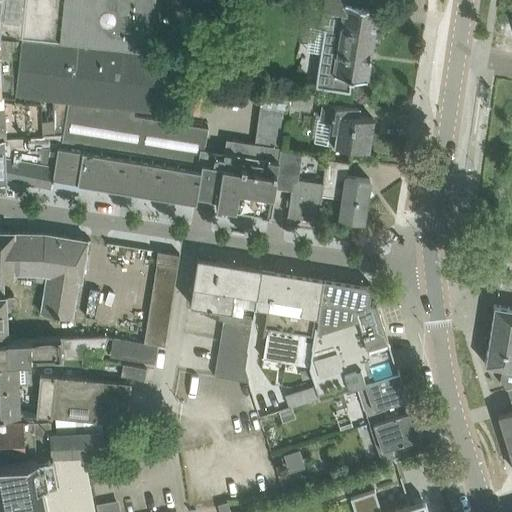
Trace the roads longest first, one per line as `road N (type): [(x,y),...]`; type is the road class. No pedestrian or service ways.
road 1 (residential): [(0,203),(430,268)]
road 2 (tertiary): [(486,511),(444,366),(430,268)]
road 3 (tertiary): [(430,268),(457,56)]
